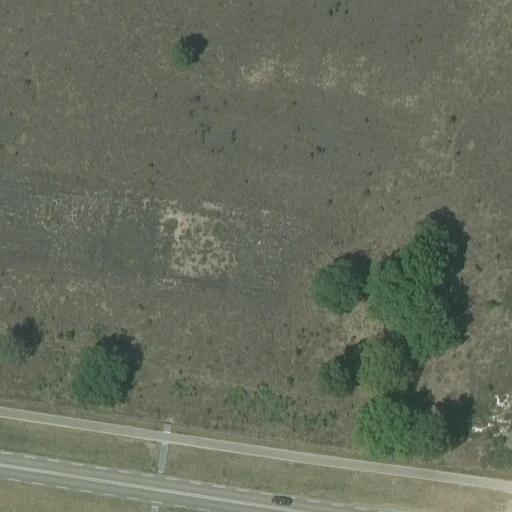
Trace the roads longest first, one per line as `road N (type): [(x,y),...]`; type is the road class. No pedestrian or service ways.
road 1 (track): [(511,426),(0,339)]
road 2 (primary): [(298,511),(0,465)]
